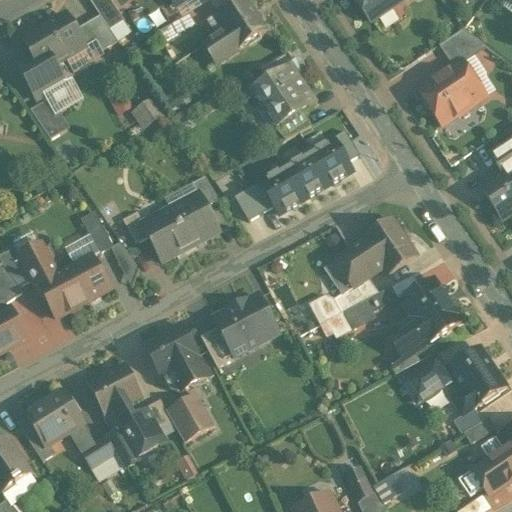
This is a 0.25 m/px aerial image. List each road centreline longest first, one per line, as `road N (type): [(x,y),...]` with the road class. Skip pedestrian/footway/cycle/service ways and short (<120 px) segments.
road 1 (residential): [(414,171),(0,395)]
road 2 (residential): [(414,171),(296,0)]
road 3 (residential): [(511,320),(414,171)]
